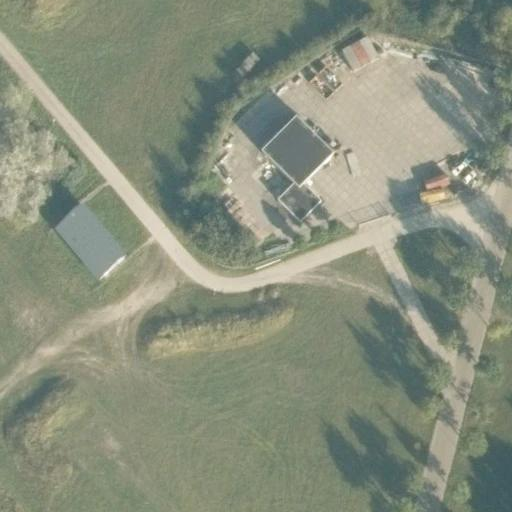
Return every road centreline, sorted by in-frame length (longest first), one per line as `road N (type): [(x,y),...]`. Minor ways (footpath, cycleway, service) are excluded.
road 1 (unknown): [(0,393),(75,328),(193,269)]
road 2 (unknown): [(374,238),(443,367),(461,370)]
